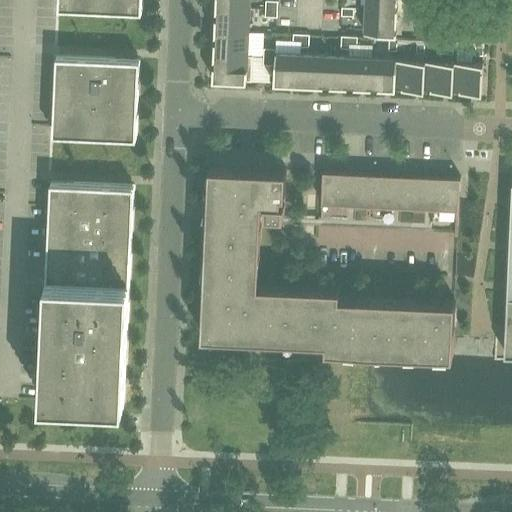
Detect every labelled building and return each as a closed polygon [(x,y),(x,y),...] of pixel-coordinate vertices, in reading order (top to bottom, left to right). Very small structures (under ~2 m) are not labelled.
[(59,0),(59,6),(142,10),(142,0),(59,0)] [(270,0),(266,0),(266,8),(278,8),(278,0),(270,0)] [(366,0),(366,8),(399,9),(398,0),(366,0)] [(217,6),(215,30),(250,31),(250,7),(217,6)] [(353,8),(341,7),(341,15),(353,15),(353,8)] [(266,8),(266,16),(278,16),(278,8),(266,8)] [(366,8),(365,31),(398,33),(399,9),(366,8)] [(215,30),(214,54),(232,55),(248,55),(248,54),(250,31),(215,30)] [(293,33),(292,45),(300,45),(301,33),(293,33)] [(309,34),(301,33),(300,45),(308,46),(309,34)] [(342,35),(341,47),(349,47),(350,35),(342,35)] [(350,35),(349,47),(357,48),(358,36),(350,35)] [(397,38),(389,37),(388,49),(396,50),(397,38)] [(417,39),(417,51),(425,51),(425,39),(417,39)] [(453,41),(446,41),(445,53),(453,53),(453,41)] [(484,42),(476,41),(475,53),(483,54),(484,42)] [(264,48),(264,56),(276,56),(276,51),(276,49),(264,48)] [(275,64),(275,81),(300,82),(301,52),(276,51),(276,56),(275,64)] [(301,52),(300,82),(324,84),(325,54),(301,52)] [(57,54),(54,133),(137,136),(140,58),(57,54)] [(214,54),(213,79),(252,80),(253,80),(254,79),(252,79),(253,54),(248,54),(248,55),(232,55),(214,54)] [(325,54),(324,84),(348,85),(349,55),(325,54)] [(349,55),(348,85),(372,86),(373,56),(349,55)] [(264,56),(263,64),(275,64),(276,56),(264,56)] [(373,56),(372,86),(396,87),(397,57),(373,56)] [(397,57),(396,87),(424,88),(426,58),(397,57)] [(426,58),(424,88),(453,89),(454,59),(426,58)] [(454,59),(453,89),(483,91),(484,61),(454,59)] [(210,164),(203,334),(328,340),(328,348),(453,353),(455,299),(453,299),(453,307),(331,301),(332,293),(241,289),(241,284),(251,284),(255,204),(266,205),(265,212),(285,213),(286,192),(287,168),(210,164)] [(461,176),(323,170),(322,202),(460,208),(460,198),(461,176)] [(126,184),(51,181),(43,375),(126,379),(134,196),(125,196),(126,184)]
